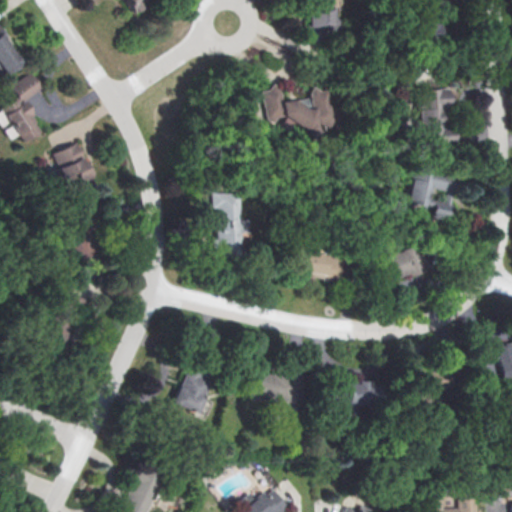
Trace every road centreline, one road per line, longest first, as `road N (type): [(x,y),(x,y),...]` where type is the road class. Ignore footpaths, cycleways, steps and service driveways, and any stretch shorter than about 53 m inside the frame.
road 1 (residential): [(493,0),(502,218),(498,249),(471,293),(417,325),(368,330),(273,320),(150,290)]
road 2 (residential): [(52,511),(150,290),(155,236),(139,148),(48,0)]
road 3 (residential): [(115,98),(230,23)]
